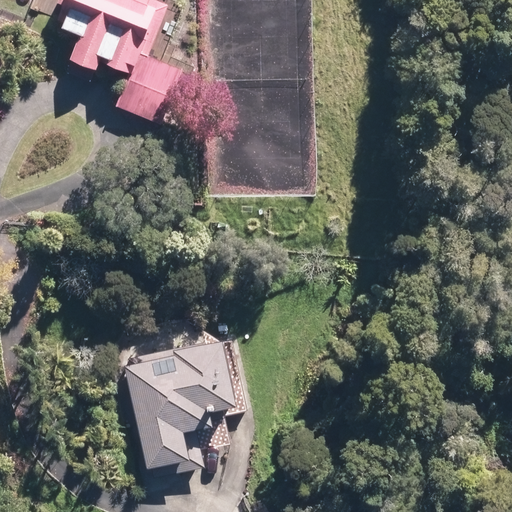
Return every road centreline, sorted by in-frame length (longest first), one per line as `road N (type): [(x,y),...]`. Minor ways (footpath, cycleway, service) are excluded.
road 1 (unknown): [(0,275),(19,298),(22,399),(44,460),(71,485),(131,511)]
road 2 (unknown): [(0,198),(98,107)]
